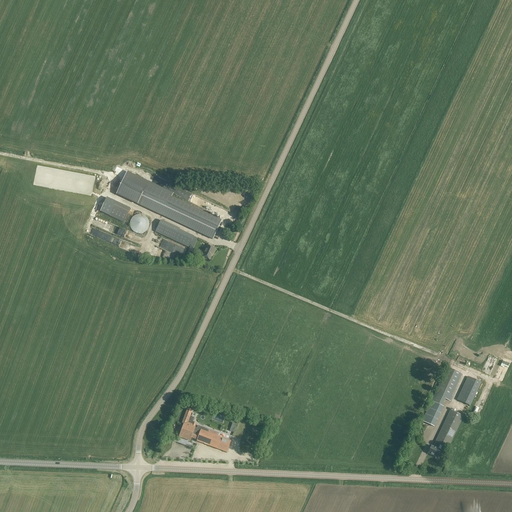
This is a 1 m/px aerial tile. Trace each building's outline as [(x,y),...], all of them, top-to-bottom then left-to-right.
[(117,194),(213,240),(221,221),(171,197),(173,194),(127,172),(117,194)] [(124,223),(130,209),(114,202),(108,216),(124,223)] [(143,216),(141,215),(139,215),(137,215),(135,216),(133,217),(131,219),(130,222),(130,225),(130,227),(132,230),(133,231),(135,233),(137,234),(140,234),(142,234),(144,233),(146,231),(147,230),(149,227),(149,225),(149,223),(148,220),(147,218),(145,217),(143,216)] [(194,236),(161,220),(156,231),(188,247),(194,236)] [(207,246),(202,256),(203,257),(203,258),(205,259),(206,258),(210,260),(213,253),(214,254),(216,250),(211,248),(207,246)] [(190,247),(186,257),(190,259),(194,250),(192,249),(192,248),(190,247)] [(503,359),(499,367),(509,371),(511,363),(503,359)] [(462,374),(447,367),(421,421),(433,427),(443,407),(442,406),(445,399),(449,401),(462,374)] [(481,384),(468,377),(457,400),(470,407),(481,384)] [(197,428),(195,428),(197,423),(193,422),(195,417),(190,416),(192,410),(187,409),(182,423),(184,424),(180,435),(185,437),(190,440),(191,437),(197,440),(197,441),(217,448),(221,438),(217,436),(219,433),(198,426),(197,428)] [(430,449),(428,453),(437,458),(440,453),(440,452),(443,447),(448,449),(463,416),(450,410),(435,443),(433,448),(431,447),(430,449)] [(221,438),(217,448),(227,452),(231,441),(221,438)]
